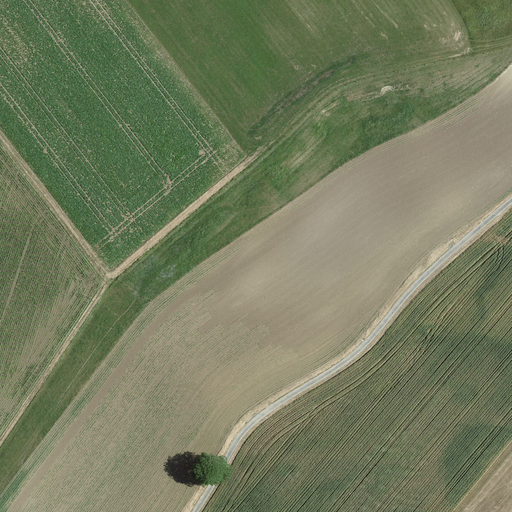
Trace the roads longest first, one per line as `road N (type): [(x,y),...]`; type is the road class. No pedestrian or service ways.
road 1 (track): [(195,511),(253,421),(357,351),(414,285),(511,198)]
road 2 (track): [(0,442),(109,280),(248,160)]
